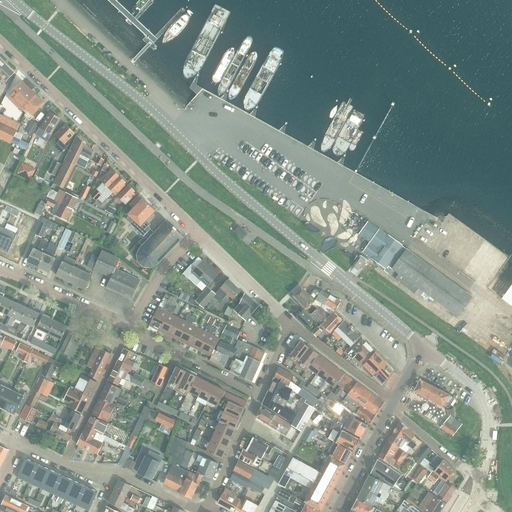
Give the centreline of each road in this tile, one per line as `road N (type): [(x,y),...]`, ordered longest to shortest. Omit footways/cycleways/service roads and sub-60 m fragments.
road 1 (tertiary): [(425,348),(171,130)]
road 2 (residential): [(196,232),(0,41)]
road 3 (tertiary): [(171,130),(14,0)]
road 4 (residential): [(171,130),(158,92),(58,0)]
road 5 (residential): [(62,464),(129,327)]
road 6 (tertiary): [(482,470),(485,402),(425,348)]
road 7 (residential): [(129,327),(0,266)]
road 8 (residential): [(294,325),(196,232)]
road 9 (residential): [(393,404),(294,325)]
road 10 (residential): [(257,394),(204,506)]
road 11 (residential): [(393,404),(337,511)]
